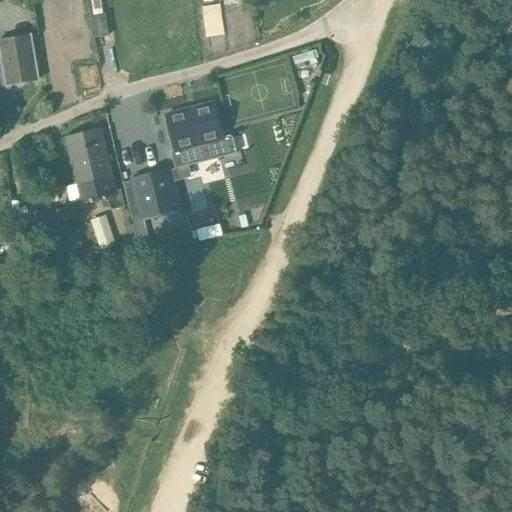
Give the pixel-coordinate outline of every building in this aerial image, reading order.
[(109,36),(105,14),(91,16),(95,38),(109,36)] [(0,41),(0,46),(7,85),(38,80),(31,36),(0,41)] [(187,110),(167,115),(176,150),(171,152),(175,169),(221,157),(237,153),(233,137),(223,139),(215,106),(188,113),(187,110)] [(101,128),(66,137),(71,156),(78,185),(68,188),(71,201),(81,198),(83,204),(109,197),(112,210),(126,206),(122,189),(117,190),(113,176),(106,147),(101,128)] [(132,179),(141,218),(180,208),(170,169),(132,179)] [(55,210),(58,222),(79,218),(76,206),(55,210)] [(106,216),(91,220),(100,248),(114,244),(106,216)] [(146,227),(135,230),(137,238),(149,235),(146,227)]
